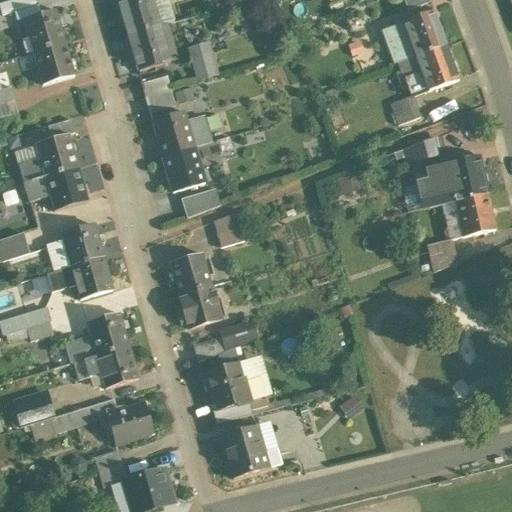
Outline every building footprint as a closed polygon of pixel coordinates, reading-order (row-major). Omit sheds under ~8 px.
[(33,0),(9,0),(0,1),(1,12),(35,7),(33,0)] [(161,0),(123,0),(117,2),(127,37),(159,28),(152,4),(162,1),(161,0)] [(402,0),(407,13),(429,4),(427,0),(402,0)] [(55,12),(23,21),(33,54),(64,45),(55,12)] [(432,14),(380,33),(392,68),(414,60),(445,48),(432,14)] [(186,20),(159,28),(161,37),(188,29),(186,20)] [(159,28),(127,37),(137,73),(169,64),(161,37),(159,28)] [(186,49),(196,83),(218,76),(209,43),(186,49)] [(64,45),(33,54),(42,87),(74,77),(64,45)] [(445,48),(414,60),(426,94),(458,83),(445,48)] [(415,98),(426,94),(414,60),(392,68),(397,80),(404,77),(413,99),(415,98)] [(166,78),(141,86),(145,99),(170,92),(166,78)] [(11,88),(0,90),(0,105),(14,101),(11,88)] [(170,92),(145,99),(149,115),(174,108),(170,92)] [(423,120),(415,98),(413,99),(392,107),(400,128),(423,120)] [(183,114),(151,124),(162,159),(194,150),(185,120),(183,114)] [(204,115),(185,120),(194,150),(213,144),(204,115)] [(47,130),(50,141),(68,136),(75,134),(72,122),(47,130)] [(50,141),(36,146),(45,178),(77,169),(68,136),(50,141)] [(433,140),(408,149),(412,158),(413,162),(438,153),(433,140)] [(194,150),(195,153),(201,151),(203,156),(210,154),(212,163),(224,160),(219,143),(213,144),(194,150)] [(14,152),(24,184),(45,178),(36,146),(14,152)] [(402,162),(412,158),(408,149),(399,153),(402,162)] [(194,150),(162,159),(172,195),(204,185),(195,153),(194,150)] [(478,160),(419,173),(427,210),(442,207),(454,204),(486,197),(487,196),(478,160)] [(77,169),(45,178),(49,194),(54,211),(87,202),(77,169)] [(28,200),(49,194),(45,178),(24,184),(28,200)] [(17,188),(0,193),(0,194),(7,215),(25,209),(17,188)] [(214,191),(180,201),(186,221),(219,208),(214,191)] [(486,197),(454,204),(462,240),(495,233),(486,197)] [(462,240),(454,204),(442,207),(450,240),(453,240),(454,242),(462,240)] [(93,226),(61,235),(64,243),(69,264),(71,268),(103,259),(93,226)] [(240,229),(217,235),(221,249),(244,242),(240,229)] [(0,244),(0,262),(29,254),(24,238),(0,244)] [(450,240),(427,245),(434,271),(458,262),(454,242),(453,240),(450,240)] [(59,245),(45,249),(51,269),(69,264),(64,243),(59,245)] [(201,256),(169,265),(178,298),(210,288),(201,256)] [(71,268),(47,275),(52,293),(76,286),(80,301),(112,292),(103,259),(71,268)] [(210,288),(178,298),(188,330),(220,321),(210,288)] [(45,308),(1,321),(5,335),(27,329),(49,322),(45,308)] [(119,314),(87,324),(90,336),(96,356),(128,347),(119,314)] [(49,322),(27,329),(31,341),(53,335),(49,322)] [(68,342),(73,363),(96,356),(90,336),(68,342)] [(193,346),(197,361),(226,352),(222,337),(193,346)] [(96,356),(73,363),(78,380),(101,374),(106,389),(138,380),(128,347),(96,356)] [(237,366),(201,376),(206,394),(210,392),(216,413),(244,405),(248,404),(239,371),(237,366)] [(256,366),(239,371),(248,404),(265,399),(256,366)] [(21,427),(51,418),(45,397),(15,406),(21,427)] [(107,417),(118,414),(114,400),(51,418),(57,437),(108,422),(107,417)] [(248,418),(244,405),(216,413),(211,415),(214,427),(248,418)] [(117,454),(120,454),(157,443),(146,406),(118,414),(107,417),(108,422),(117,454)] [(256,429),(220,439),(232,482),(268,471),(256,429)] [(96,461),(99,473),(123,466),(120,454),(117,454),(96,461)] [(124,482),(127,481),(123,466),(99,473),(103,487),(124,482)] [(127,481),(124,482),(132,511),(148,511),(171,506),(171,505),(174,505),(164,471),(161,472),(161,471),(127,481)]
